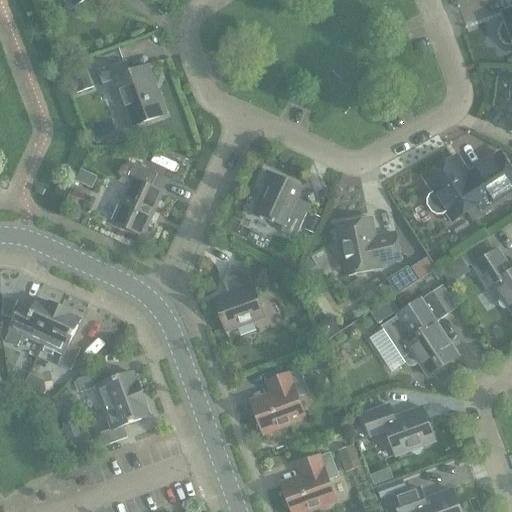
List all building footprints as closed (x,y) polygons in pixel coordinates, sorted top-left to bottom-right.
[(66,0),(73,9),(86,0),(66,0)] [(507,46),(511,46),(511,45),(511,12),(504,16),(506,23),(502,24),(500,28),(498,32),(498,36),(500,41),(503,44),(507,46)] [(114,80),(132,128),(165,115),(147,67),(130,73),(126,61),(97,71),(102,85),(114,80)] [(78,93),(94,87),(86,64),(70,70),(78,93)] [(429,176),(425,178),(433,192),(429,195),(426,200),(427,206),(431,213),(437,216),(443,216),(447,213),(453,222),(467,212),(473,221),(511,195),(511,169),(501,153),(489,161),(468,175),(457,157),(453,160),(456,165),(432,181),(429,176)] [(143,236),(162,193),(151,188),(157,175),(135,165),(128,178),(132,180),(113,222),(143,236)] [(82,168),(78,178),(95,186),(99,176),(82,168)] [(296,238),(307,213),(293,207),(302,189),(270,174),(263,189),(266,190),(255,214),(283,227),(281,231),(296,238)] [(313,216),(306,230),(315,234),(321,220),(313,216)] [(380,265),(401,260),(396,235),(375,239),(371,219),(337,226),(347,276),(381,269),(380,265)] [(511,271),(511,272),(498,250),(473,266),(488,289),(493,285),(501,297),(499,299),(498,301),(498,303),(498,304),(500,307),(501,308),(503,309),(505,309),(508,308),(511,313),(511,271)] [(461,256),(440,269),(450,285),(471,272),(461,256)] [(226,331),(264,317),(253,287),(252,287),(247,274),(231,266),(223,282),(228,296),(215,301),(226,331)] [(408,268),(388,281),(397,294),(417,281),(408,268)] [(419,363),(428,377),(458,357),(436,323),(458,309),(443,285),(421,300),(397,315),(397,316),(381,327),(405,364),(408,366),(411,367),(414,366),(419,363)] [(17,302),(3,295),(3,316),(10,319),(17,302)] [(23,336),(43,346),(60,308),(39,298),(26,324),(15,319),(5,341),(18,347),(23,336)] [(392,301),(372,315),(379,325),(399,312),(392,301)] [(60,308),(43,346),(63,355),(58,365),(70,371),(81,349),(70,344),(82,318),(60,308)] [(331,318),(318,327),(326,340),(340,332),(331,318)] [(103,409),(143,394),(134,372),(107,382),(103,371),(76,381),(81,393),(96,388),(103,409)] [(297,398),(308,394),(299,372),(289,376),(289,375),(273,381),(278,394),(252,403),(263,433),(305,418),(297,398)] [(143,394),(103,409),(111,430),(100,434),(105,446),(127,438),(123,427),(151,417),(143,394)] [(71,406),(59,411),(63,422),(75,417),(71,406)] [(435,442),(422,408),(394,418),(390,406),(363,416),(371,438),(387,432),(395,456),(410,451),(412,454),(413,454),(416,455),(419,455),(422,453),(422,450),(423,446),(435,442)] [(75,420),(62,425),(67,437),(80,432),(75,420)] [(353,447),(339,452),(347,473),(361,468),(353,447)] [(330,454),(319,458),(304,463),(309,477),(283,486),(292,511),(304,511),(335,501),(328,481),(338,477),(330,454)] [(380,473),(370,476),(374,486),(383,483),(380,473)] [(405,489),(402,480),(378,489),(382,498),(405,489)] [(460,511),(453,490),(425,501),(420,488),(393,498),(398,511),(460,511)]
